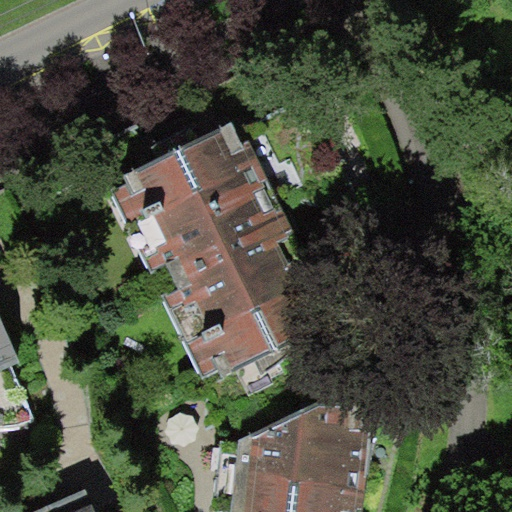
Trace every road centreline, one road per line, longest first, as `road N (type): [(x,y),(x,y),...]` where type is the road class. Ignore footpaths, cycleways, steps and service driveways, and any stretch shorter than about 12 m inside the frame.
road 1 (residential): [(343,0),(464,253),(469,440),(452,511)]
road 2 (residential): [(0,70),(145,0)]
